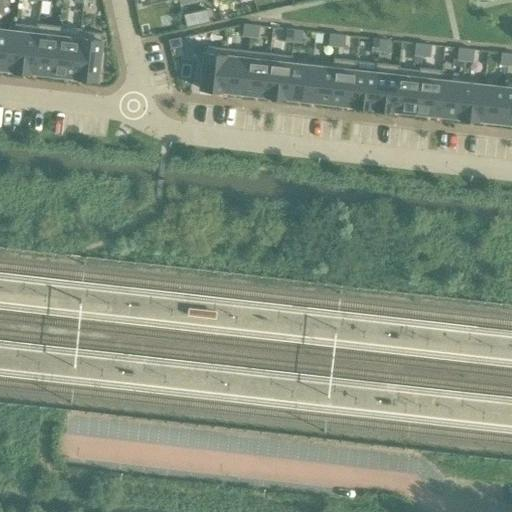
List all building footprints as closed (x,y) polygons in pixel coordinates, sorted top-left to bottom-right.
[(0,69),(11,71),(16,24),(15,24),(14,31),(0,29),(0,69)] [(36,26),(16,24),(11,71),(32,73),(38,24),(37,24),(36,26)] [(32,73),(54,76),(59,26),(38,24),(32,73)] [(251,25),(243,24),(242,36),(250,37),(251,25)] [(251,25),(250,37),(258,38),(259,26),(251,25)] [(54,76),(75,78),(81,29),(59,26),(54,76)] [(81,29),(75,78),(98,81),(99,68),(101,68),(103,53),(101,53),(103,34),(81,31),(81,29)] [(286,29),(285,41),(293,42),(294,30),(286,29)] [(294,30),(293,42),(301,43),(302,31),(294,30)] [(336,47),(337,35),(329,34),(328,46),(336,47)] [(337,35),(336,47),(344,48),(345,36),(337,35)] [(180,39),(168,41),(170,49),(182,46),(180,39)] [(372,39),(371,51),(379,52),(380,40),(372,39)] [(380,40),(379,52),(387,53),(388,41),(380,40)] [(423,45),(415,44),(414,56),(422,56),(423,45)] [(423,45),(422,56),(430,57),(431,45),(423,45)] [(200,63),(199,78),(201,79),(199,89),(222,91),(227,48),(204,46),(202,63),(200,63)] [(227,48),(222,91),(243,94),(248,51),(227,48)] [(457,60),(465,61),(466,49),(458,48),(457,60)] [(474,50),(466,49),(465,61),(472,62),(474,50)] [(248,51),(243,94),(265,96),(270,53),(248,51)] [(270,53),(265,96),(286,99),(291,56),(270,53)] [(509,54),(501,53),(500,65),(507,66),(509,54)] [(291,56),(286,99),(308,101),(312,60),(292,58),(292,56),(291,56)] [(312,60),(308,101),(329,104),(334,58),(333,58),(333,63),(312,60)] [(334,58),(329,104),(351,106),(356,61),(334,58)] [(356,61),(351,106),(372,108),(377,63),(356,61)] [(377,63),(372,108),(394,111),(399,65),(377,63)] [(399,65),(394,111),(415,113),(420,68),(419,68),(419,70),(399,68),(400,66),(399,65)] [(420,68),(415,113),(437,116),(442,70),(420,68)] [(442,70),(437,116),(458,118),(462,82),(441,80),(443,70),(442,70)] [(484,85),(479,121),(501,123),(506,80),(505,80),(504,87),(484,85)] [(511,80),(506,80),(501,123),(511,124),(511,80)] [(462,82),(458,118),(479,121),(484,85),(462,82)]
